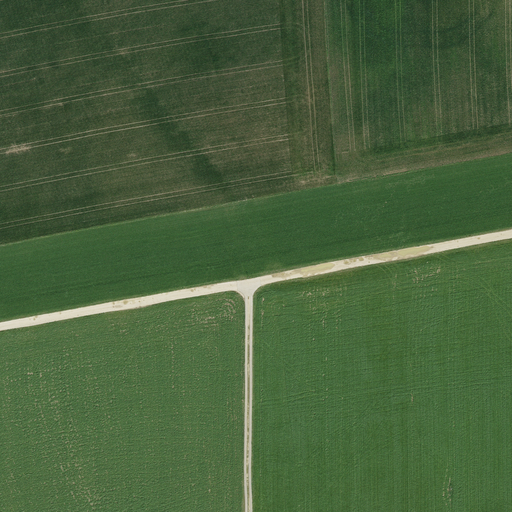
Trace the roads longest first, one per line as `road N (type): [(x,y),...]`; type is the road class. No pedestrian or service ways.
road 1 (track): [(511,238),(0,329)]
road 2 (track): [(249,288),(248,511)]
